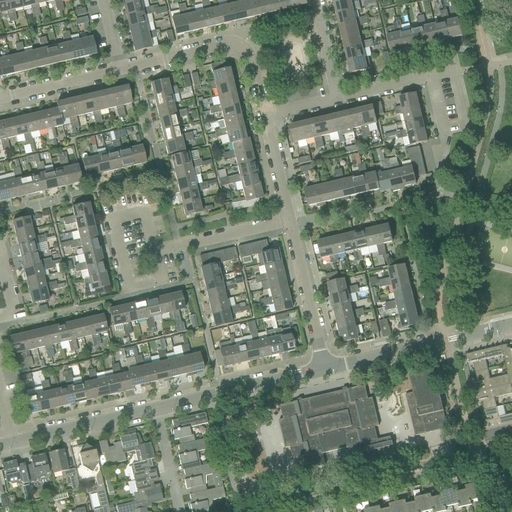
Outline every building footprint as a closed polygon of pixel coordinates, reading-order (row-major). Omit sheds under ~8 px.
[(7,0),(0,0),(0,13),(7,12),(9,23),(13,22),(7,0)] [(20,0),(7,0),(13,22),(16,21),(14,10),(22,8),(20,0)] [(32,0),(20,0),(22,8),(30,6),(33,17),(36,16),(32,0)] [(44,0),(32,0),(36,16),(40,15),(38,5),(46,3),(44,0)] [(57,0),(44,0),(46,3),(54,1),(56,12),(60,11),(57,0)] [(148,8),(146,0),(142,0),(140,0),(140,1),(142,9),(148,8)] [(203,11),(195,13),(199,30),(211,27),(204,0),(201,0),(200,0),(201,5),(203,11)] [(207,0),(204,0),(211,27),(222,25),(218,7),(210,9),(207,0)] [(226,5),(218,7),(222,25),(234,22),(228,0),(224,0),(225,0),(226,5)] [(232,0),(228,0),(234,22),(246,19),(242,2),(234,4),(233,4),(232,0)] [(248,0),(242,2),(246,19),(258,16),(253,0),(248,0)] [(253,0),(258,16),(269,14),(265,0),(253,0)] [(265,0),(269,14),(281,11),(278,0),(265,0)] [(278,0),(281,11),(293,8),(290,0),(278,0)] [(290,0),(293,8),(305,5),(303,0),(290,0)] [(347,0),(333,3),(336,15),(353,11),(360,9),(358,1),(362,0),(347,0)] [(124,12),(122,12),(123,17),(154,10),(153,6),(148,8),(142,9),(140,1),(123,5),(124,12)] [(184,4),(181,5),(187,33),(199,30),(195,13),(187,15),(185,9),(184,4)] [(179,16),(171,18),(173,26),(175,36),(187,33),(181,5),(177,6),(178,11),(179,16)] [(154,10),(154,14),(155,16),(166,13),(165,7),(154,10)] [(86,14),(84,8),(72,11),(74,17),(86,14)] [(126,21),(128,28),(145,24),(143,16),(150,15),(154,14),(154,10),(123,17),(124,21),(126,21)] [(446,10),(443,11),(449,39),(461,37),(457,19),(449,21),(446,10)] [(336,15),(339,27),(367,20),(366,17),(355,19),(353,11),(336,15)] [(442,23),(434,25),(438,42),(449,39),(443,11),(439,12),(442,23)] [(145,24),(152,22),(150,15),(143,16),(145,24)] [(418,28),(410,30),(414,48),(426,45),(419,16),(416,17),(418,28)] [(423,16),(419,16),(426,45),(438,42),(434,25),(426,26),(423,16)] [(88,23),(86,17),(74,20),(76,26),(88,23)] [(339,27),(341,38),(359,34),(357,27),(368,24),(367,20),(339,27)] [(400,21),(396,22),(403,50),(414,48),(410,30),(402,32),(400,21)] [(147,32),(154,30),(152,22),(145,24),(147,32)] [(394,27),(385,29),(387,35),(388,43),(391,53),(403,50),(396,22),(392,23),(394,27)] [(130,35),(127,36),(128,40),(151,35),(152,39),(156,38),(155,34),(154,31),(147,33),(147,32),(145,24),(128,28),(130,35)] [(165,31),(168,44),(174,42),(171,30),(165,31)] [(69,31),(65,32),(72,60),(72,61),(83,58),(79,40),(77,35),(70,37),(69,31)] [(64,44),(56,46),(60,63),(72,61),(65,32),(61,33),(64,44)] [(341,38),(344,50),(372,44),(371,40),(361,43),(359,34),(341,38)] [(87,38),(79,40),(83,58),(96,55),(91,38),(90,35),(87,35),(87,38)] [(151,35),(128,40),(129,45),(132,44),(134,52),(151,48),(149,40),(152,39),(151,35)] [(45,37),(42,38),(48,66),(60,63),(56,46),(48,48),(45,37)] [(40,49),(32,51),(36,69),(48,66),(42,38),(38,39),(40,49)] [(22,43),(18,44),(25,72),(36,69),(32,51),(24,53),(22,43)] [(17,55),(9,57),(13,75),(25,72),(18,44),(15,44),(17,55)] [(344,50),(347,62),(364,58),(362,50),(373,47),(372,44),(344,50)] [(390,65),(390,64),(387,52),(381,54),(384,66),(390,65)] [(0,55),(0,72),(1,77),(13,75),(9,57),(1,59),(0,55)] [(361,58),(347,62),(350,74),(356,73),(357,80),(372,77),(370,65),(368,57),(364,58),(361,58)] [(214,82),(211,82),(212,86),(232,81),(231,77),(234,77),(232,69),(229,69),(228,65),(224,62),(210,65),(214,82)] [(191,74),(190,75),(193,87),(199,85),(196,73),(191,74)] [(182,77),(184,89),(185,89),(190,88),(187,75),(182,77)] [(150,84),(153,96),(173,91),(173,88),(170,88),(168,80),(150,84)] [(207,83),(208,91),(209,91),(216,89),(218,97),(235,93),(232,81),(212,86),(211,82),(207,83)] [(127,87),(115,89),(121,118),(125,117),(122,106),(131,104),(127,87)] [(173,91),(153,96),(156,108),(173,104),(172,96),(178,94),(176,87),(173,88),(173,91)] [(115,89),(103,92),(107,110),(115,108),(118,118),(121,118),(115,89)] [(400,106),(397,107),(398,111),(418,106),(416,94),(410,95),(409,91),(403,93),(404,97),(398,98),(400,106)] [(103,92),(92,95),(98,123),(101,122),(99,112),(107,110),(103,92)] [(209,108),(208,108),(209,111),(210,111),(237,105),(235,93),(218,97),(219,105),(209,108)] [(92,95),(80,98),(84,115),(92,113),(94,124),(95,124),(98,123),(92,95)] [(80,98),(68,100),(75,129),(78,128),(76,117),(84,115),(80,98)] [(56,103),(57,106),(61,121),(68,119),(71,130),(75,129),(68,100),(56,103)] [(374,104),(377,116),(383,114),(380,102),(374,104)] [(156,108),(158,120),(186,113),(186,110),(175,112),(173,104),(156,108)] [(210,111),(209,111),(210,115),(211,115),(221,112),(223,120),(240,116),(237,105),(210,111)] [(46,111),(45,111),(52,140),(56,139),(53,128),(54,128),(62,126),(61,121),(57,106),(52,107),(53,109),(46,111)] [(372,106),(360,109),(366,138),(370,137),(369,132),(368,126),(376,124),(372,106)] [(402,114),(404,122),(421,118),(418,106),(398,111),(397,107),(394,108),(395,115),(402,114)] [(360,109),(348,112),(352,129),(360,127),(363,139),(366,138),(360,109)] [(38,110),(34,111),(38,131),(46,129),(49,141),(52,140),(45,111),(39,113),(38,110)] [(23,117),(22,117),(29,145),(31,153),(34,152),(30,133),(38,131),(34,111),(29,112),(30,115),(23,117)] [(348,112),(336,115),(341,136),(353,133),(352,129),(348,112)] [(158,120),(161,131),(179,127),(177,119),(187,117),(186,113),(158,120)] [(336,115),(325,118),(329,135),(337,133),(339,140),(339,144),(343,143),(336,115)] [(15,116),(10,117),(15,137),(16,143),(24,141),(25,146),(26,146),(29,145),(22,117),(15,118),(15,116)] [(214,131),(214,135),(215,135),(243,128),(240,116),(223,120),(217,122),(219,130),(214,131)] [(6,120),(0,121),(0,125),(6,150),(9,150),(7,139),(15,137),(10,117),(6,118),(6,120)] [(325,118),(313,120),(320,148),(323,147),(321,137),(329,135),(325,118)] [(406,130),(383,135),(384,139),(396,136),(424,130),(421,118),(404,122),(406,130)] [(301,123),(305,141),(313,139),(316,149),(320,148),(313,120),(301,123)] [(297,143),(305,141),(301,123),(283,127),(285,136),(291,135),(293,144),(294,143),(294,146),(298,145),(297,143)] [(378,130),(376,124),(368,126),(369,132),(378,130)] [(161,131),(164,143),(192,136),(192,133),(181,135),(179,127),(161,131)] [(215,135),(214,135),(215,138),(216,138),(227,136),(229,144),(231,143),(249,139),(247,131),(244,132),(243,128),(215,135)] [(424,130),(396,136),(397,140),(407,137),(409,146),(427,142),(424,130)] [(337,133),(329,135),(330,142),(339,140),(337,133)] [(137,147),(129,149),(133,166),(145,163),(141,146),(138,135),(134,136),(137,147)] [(192,136),(164,143),(167,155),(185,151),(183,142),(193,140),(192,136)] [(222,154),(223,158),(251,151),(249,139),(231,143),(233,151),(222,154)] [(119,140),(115,141),(121,169),(133,166),(129,149),(121,151),(119,140)] [(114,152),(106,154),(110,172),(121,169),(115,141),(111,142),(114,152)] [(95,146),(92,147),(98,175),(110,172),(106,154),(98,156),(95,146)] [(98,175),(92,147),(88,148),(90,158),(82,160),(86,177),(98,175)] [(419,147),(407,149),(409,155),(420,152),(419,147)] [(196,151),(188,153),(190,162),(198,160),(196,151)] [(235,159),(237,167),(254,163),(251,151),(223,158),(224,161),(235,159)] [(420,152),(409,155),(410,161),(421,158),(420,152)] [(170,157),(173,169),(201,163),(201,159),(198,160),(190,162),(188,153),(170,157)] [(297,159),(298,165),(311,162),(309,156),(297,159)] [(61,169),(53,171),(57,189),(69,186),(62,157),(59,158),(61,169)] [(66,157),(62,157),(69,186),(81,183),(77,165),(68,167),(66,157)] [(410,161),(409,161),(411,167),(423,164),(421,158),(410,161)] [(388,159),(384,160),(385,162),(392,192),(399,191),(398,188),(403,187),(399,167),(397,163),(389,165),(388,159)] [(402,167),(399,167),(403,187),(415,185),(413,178),(412,172),(411,167),(409,161),(401,163),(402,167)] [(43,162),(39,163),(46,191),(57,189),(53,171),(45,173),(43,162)] [(383,174),(376,176),(380,193),(391,190),(392,192),(385,162),(381,163),(384,174),(383,174)] [(38,174),(30,176),(34,194),(46,191),(39,163),(35,164),(38,174)] [(173,169),(176,181),(193,177),(192,169),(198,168),(202,167),(201,163),(173,169)] [(228,177),(229,181),(257,174),(254,163),(237,167),(239,175),(228,177)] [(359,176),(351,178),(356,196),(363,194),(364,197),(368,196),(361,164),(357,165),(359,176)] [(364,164),(361,164),(368,196),(372,195),(372,192),(379,190),(379,193),(380,193),(376,176),(375,176),(375,172),(367,174),(364,164)] [(423,164),(411,167),(412,172),(424,169),(423,164)] [(299,168),(301,174),(313,171),(311,165),(299,168)] [(14,180),(6,182),(10,200),(22,197),(15,168),(12,169),(14,180)] [(19,168),(15,168),(22,197),(34,194),(30,176),(22,178),(19,168)] [(341,169),(337,170),(345,201),(349,200),(348,197),(356,196),(351,178),(343,180),(341,169)] [(412,172),(413,178),(425,175),(424,169),(412,172)] [(336,181),(328,183),(332,201),(339,199),(340,202),(345,201),(337,170),(334,171),(336,181)] [(240,182),(242,190),(260,186),(257,174),(229,181),(230,185),(234,183),(240,182)] [(201,184),(200,175),(193,177),(195,185),(201,184)] [(176,181),(179,193),(207,186),(206,183),(201,184),(195,185),(193,177),(176,181)] [(318,179),(311,181),(312,184),(316,183),(321,207),(326,206),(325,203),(332,201),(328,183),(320,185),(318,179)] [(0,202),(10,200),(6,182),(0,183),(0,202)] [(316,183),(312,184),(313,187),(304,189),(308,207),(316,205),(317,208),(321,207),(316,183)] [(179,193),(182,205),(199,200),(197,192),(208,190),(207,186),(179,193)] [(260,186),(242,190),(244,198),(233,201),(234,204),(231,205),(233,211),(259,205),(257,199),(263,198),(260,186)] [(199,200),(182,205),(184,217),(202,213),(202,212),(212,209),(212,206),(201,208),(199,200)] [(63,218),(64,222),(92,216),(89,203),(71,208),(73,216),(63,218)] [(231,203),(224,205),(226,213),(233,211),(231,205),(231,203)] [(12,222),(15,234),(32,230),(30,222),(41,219),(40,216),(29,218),(12,222)] [(75,223),(77,231),(95,227),(92,216),(64,222),(65,226),(75,223)] [(387,225),(375,228),(382,256),(386,255),(383,244),(392,242),(387,225)] [(68,242),(69,245),(97,239),(95,227),(77,231),(79,239),(68,242)] [(364,230),(363,228),(356,230),(356,232),(352,233),(359,261),(362,260),(360,250),(368,248),(364,230)] [(375,228),(364,230),(368,248),(376,246),(378,257),(382,256),(375,228)] [(15,234),(17,246),(45,239),(44,235),(34,238),(32,230),(15,234)] [(352,233),(340,236),(344,253),(352,252),(355,262),(359,261),(352,233)] [(334,259),(330,260),(331,264),(338,262),(336,255),(344,253),(340,236),(329,239),(334,259)] [(45,239),(17,246),(20,257),(35,254),(37,253),(47,251),(45,243),(46,242),(46,241),(45,239)] [(81,247),(83,255),(100,251),(97,239),(69,245),(70,249),(81,247)] [(329,257),(330,260),(334,259),(329,239),(316,242),(321,259),(329,257)] [(258,255),(260,254),(263,253),(261,242),(255,243),(258,255)] [(257,255),(258,255),(255,243),(249,244),(252,256),(257,255)] [(246,257),(252,256),(249,244),(243,246),(246,257)] [(240,259),(246,257),(243,246),(238,247),(240,259)] [(229,249),(231,261),(237,260),(235,248),(229,249)] [(223,251),(226,262),(231,261),(229,249),(223,251)] [(258,255),(257,255),(259,263),(260,267),(263,266),(280,262),(278,250),(269,252),(263,253),(260,254),(258,255)] [(78,264),(74,265),(75,269),(103,262),(100,251),(83,255),(76,256),(78,264)] [(217,252),(220,264),(226,262),(223,251),(217,252)] [(214,265),(217,264),(220,264),(217,252),(211,253),(214,265)] [(20,257),(23,269),(51,262),(50,259),(39,261),(37,253),(20,257)] [(211,253),(205,255),(208,267),(214,265),(211,253)] [(199,256),(202,268),(208,267),(205,255),(199,256)] [(51,262),(23,269),(26,281),(43,276),(48,275),(47,270),(55,268),(54,265),(61,264),(60,261),(60,260),(51,262)] [(86,270),(88,278),(105,274),(103,262),(75,269),(75,272),(86,270)] [(254,277),(255,280),(283,274),(280,262),(263,266),(265,274),(254,277)] [(200,268),(203,280),(220,276),(223,276),(222,272),(220,273),(217,264),(214,265),(208,267),(202,268),(200,268)] [(378,280),(379,284),(407,277),(404,265),(395,267),(387,269),(389,278),(378,280)] [(324,275),(326,281),(338,278),(337,272),(324,275)] [(105,274),(88,278),(84,279),(83,298),(104,293),(103,287),(108,286),(105,274)] [(283,274),(255,280),(256,284),(267,281),(269,290),(286,285),(283,274)] [(26,281),(28,292),(56,285),(56,282),(45,284),(43,276),(26,281)] [(220,276),(203,280),(206,292),(234,286),(243,284),(241,278),(234,280),(232,282),(225,284),(222,285),(221,279),(220,277),(220,276)] [(391,285),(393,293),(394,292),(410,289),(407,277),(379,284),(380,287),(391,285)] [(327,283),(330,296),(358,289),(357,285),(346,288),(344,279),(327,283)] [(56,285),(28,292),(31,304),(49,300),(47,291),(63,287),(63,284),(56,285)] [(260,300),(261,304),(289,297),(286,285),(269,290),(271,298),(260,300)] [(206,292),(208,304),(226,300),(224,292),(235,289),(234,286),(206,292)] [(330,296),(332,307),(350,303),(348,295),(358,293),(358,289),(330,296)] [(384,304),(385,307),(413,300),(410,289),(394,292),(393,293),(394,301),(384,304)] [(178,312),(184,310),(180,293),(168,296),(174,324),(176,333),(185,331),(183,324),(181,323),(178,312)] [(168,296),(156,299),(160,316),(168,314),(170,325),(174,324),(168,296)] [(289,297),(261,304),(262,308),(272,305),(274,313),(292,309),(289,297)] [(156,299),(144,301),(151,329),(154,329),(152,318),(160,316),(156,299)] [(208,304),(211,316),(239,309),(238,305),(228,308),(226,300),(208,304)] [(396,308),(398,316),(416,312),(413,300),(385,307),(386,311),(396,308)] [(144,301),(133,304),(137,321),(145,320),(147,330),(151,329),(144,301)] [(332,307),(335,319),(363,312),(362,309),(352,311),(350,303),(332,307)] [(133,304),(121,307),(128,335),(131,334),(128,323),(137,321),(133,304)] [(128,335),(121,307),(109,310),(110,314),(114,332),(122,330),(124,336),(128,335)] [(239,309),(211,316),(214,328),(231,323),(229,315),(249,310),(248,307),(244,308),(239,309)] [(335,319),(338,331),(355,327),(353,318),(364,316),(363,312),(335,319)] [(416,312),(398,316),(400,324),(397,325),(398,329),(401,328),(419,324),(416,312)] [(274,320),(274,322),(287,320),(285,314),(273,317),(274,320)] [(102,315),(90,318),(97,346),(101,345),(98,335),(106,333),(102,315)] [(90,318),(78,321),(83,338),(91,336),(93,347),(97,346),(90,318)] [(380,321),(378,322),(379,324),(383,338),(388,337),(390,337),(386,320),(380,321)] [(78,321),(67,324),(74,352),(77,351),(75,340),(83,338),(78,321)] [(370,323),(373,335),(378,334),(375,322),(370,323)] [(67,324),(55,326),(59,344),(67,342),(69,349),(70,353),(72,352),(74,352),(67,324)] [(55,326),(43,329),(50,357),(54,357),(51,346),(59,344),(55,326)] [(355,327),(338,331),(341,343),(358,339),(358,338),(361,338),(360,334),(363,333),(361,326),(355,327)] [(281,332),(278,333),(282,354),(295,351),(292,340),(291,335),(290,333),(290,332),(289,328),(281,330),(281,332)] [(43,329),(32,332),(36,349),(44,348),(46,358),(47,358),(50,357),(43,329)] [(273,330),(265,332),(267,339),(267,341),(271,357),(282,354),(278,333),(281,332),(281,330),(280,329),(276,330),(273,330)] [(256,330),(252,331),(259,359),(271,357),(267,339),(259,341),(256,330)] [(251,343),(243,345),(247,362),(259,359),(252,331),(249,332),(251,343)] [(25,355),(22,356),(22,360),(26,359),(30,358),(28,351),(36,349),(32,332),(20,335),(25,355)] [(21,353),(22,356),(25,355),(20,335),(8,338),(12,355),(21,353)] [(233,336),(229,337),(230,342),(236,365),(247,362),(243,345),(235,347),(233,336)] [(67,342),(59,344),(61,350),(69,349),(67,342)] [(219,350),(213,352),(217,367),(223,366),(223,368),(236,365),(230,342),(218,345),(219,350)] [(187,345),(184,346),(191,377),(196,376),(195,373),(203,371),(199,354),(190,356),(187,345)] [(506,345),(501,347),(503,356),(502,356),(507,374),(507,375),(509,383),(510,385),(510,384),(511,384),(511,351),(511,350),(507,351),(506,345)] [(184,346),(172,348),(175,359),(179,377),(186,375),(187,378),(191,377),(184,346)] [(501,347),(465,355),(466,361),(470,360),(471,364),(473,363),(475,373),(487,370),(485,360),(502,356),(503,356),(501,347)] [(164,350),(160,351),(168,382),(173,381),(172,378),(179,377),(175,359),(167,361),(166,361),(164,350)] [(159,363),(151,365),(156,382),(163,381),(163,383),(168,382),(160,351),(157,352),(159,363)] [(136,369),(128,370),(129,373),(128,373),(132,388),(134,387),(139,386),(140,389),(145,388),(137,357),(137,356),(133,357),(136,369)] [(140,356),(137,356),(137,357),(145,388),(149,387),(148,384),(156,382),(151,365),(143,367),(140,356)] [(118,364),(114,365),(121,393),(133,390),(132,388),(128,373),(120,375),(118,364)] [(27,365),(15,368),(15,369),(17,374),(29,371),(28,368),(27,365)] [(113,377),(105,378),(109,396),(121,393),(114,365),(111,366),(110,366),(113,377)] [(94,370),(91,371),(97,399),(109,396),(105,378),(97,380),(94,370)] [(435,428),(436,431),(447,429),(433,370),(408,375),(413,393),(405,395),(415,436),(424,434),(423,431),(435,428)] [(476,387),(473,388),(474,393),(510,385),(509,383),(507,375),(489,380),(489,379),(487,370),(475,373),(477,383),(475,383),(476,387)] [(89,382),(81,384),(86,402),(97,399),(91,371),(87,371),(89,382)] [(30,374),(17,377),(18,378),(19,383),(21,383),(22,385),(28,383),(27,381),(31,380),(30,374)] [(71,375),(67,376),(72,395),(74,404),(86,402),(81,384),(80,378),(72,380),(72,379),(71,375)] [(66,388),(58,390),(62,407),(74,404),(67,376),(63,377),(66,388)] [(47,381),(44,382),(50,410),(62,407),(58,390),(50,391),(47,381)] [(43,393),(35,395),(39,413),(50,410),(44,382),(40,382),(41,388),(43,393)] [(510,385),(474,393),(476,398),(479,398),(480,402),(482,401),(484,411),(496,408),(494,398),(511,393),(511,392),(510,384),(510,385)] [(322,454),(348,448),(353,472),(395,462),(392,446),(391,442),(390,437),(376,441),(373,428),(378,426),(372,399),(367,400),(364,386),(346,390),(347,392),(343,393),(342,391),(301,401),(301,403),(298,404),(297,402),(280,406),(283,420),(279,421),(285,449),(290,448),(293,461),(303,458),(304,462),(302,463),(304,470),(325,465),(322,454)] [(23,398),(22,398),(27,416),(39,413),(35,395),(33,390),(25,392),(26,394),(22,395),(23,398)] [(485,425),(482,425),(483,431),(489,430),(494,428),(500,427),(505,426),(511,424),(511,413),(498,417),(496,408),(484,411),(486,420),(484,421),(485,425)] [(178,440),(179,445),(186,444),(194,442),(192,435),(190,436),(188,428),(207,424),(204,413),(171,421),(173,431),(172,431),(174,440),(178,440)] [(503,438),(508,437),(505,426),(500,427),(503,438)] [(497,440),(503,438),(500,427),(494,428),(497,440)] [(492,441),(497,440),(494,428),(489,430),(492,441)] [(486,442),(492,441),(489,430),(483,431),(486,442)] [(123,454),(134,451),(137,446),(135,435),(119,439),(120,442),(112,444),(114,450),(108,451),(106,441),(98,443),(101,455),(103,454),(106,466),(125,461),(123,454)] [(191,463),(192,468),(192,469),(200,467),(198,460),(196,461),(194,453),(213,448),(210,438),(194,442),(186,444),(179,445),(177,446),(179,456),(178,456),(180,465),(191,463)] [(130,467),(133,481),(145,478),(143,469),(150,467),(148,460),(152,459),(149,444),(137,446),(134,451),(137,462),(132,463),(130,467)] [(78,455),(81,467),(91,473),(97,463),(94,452),(84,445),(78,455)] [(68,477),(71,492),(79,490),(74,469),(67,471),(62,450),(48,454),(53,475),(60,473),(62,479),(68,477)] [(29,466),(24,467),(28,484),(38,481),(40,478),(44,477),(46,474),(49,474),(44,455),(32,457),(30,461),(31,463),(29,466)] [(13,462),(1,465),(3,475),(5,484),(8,483),(11,485),(15,484),(18,486),(28,484),(24,467),(23,464),(16,466),(16,464),(15,462),(13,462)] [(190,489),(192,495),(206,492),(206,491),(204,485),(202,485),(200,478),(219,473),(216,463),(200,467),(192,469),(192,468),(183,471),(185,480),(183,481),(186,490),(190,489)] [(136,493),(132,494),(134,502),(135,505),(146,502),(147,504),(162,500),(158,485),(147,488),(146,484),(145,478),(133,481),(133,482),(136,493)] [(466,491),(461,492),(465,507),(471,505),(470,501),(477,500),(473,484),(465,487),(466,491)] [(97,486),(87,488),(88,493),(89,494),(95,493),(96,497),(99,509),(92,511),(108,511),(107,506),(103,489),(102,485),(97,486)] [(192,495),(189,495),(191,505),(189,506),(190,511),(210,511),(210,510),(208,510),(206,502),(224,498),(222,487),(206,491),(206,492),(192,495)] [(455,489),(448,491),(451,506),(458,504),(459,508),(465,507),(461,492),(456,493),(455,489)] [(440,497),(436,498),(439,511),(443,511),(446,511),(445,507),(451,506),(448,491),(439,493),(440,497)] [(430,495),(422,497),(425,511),(426,511),(432,511),(439,511),(436,498),(431,499),(430,495)] [(415,503),(410,504),(412,511),(425,511),(422,497),(414,499),(415,503)] [(405,501),(397,503),(398,511),(412,511),(410,504),(406,505),(405,501)] [(135,505),(134,502),(115,507),(116,511),(144,511),(144,509),(148,508),(147,504),(146,502),(135,505)] [(389,509),(385,510),(385,511),(398,511),(397,503),(388,505),(389,509)]
